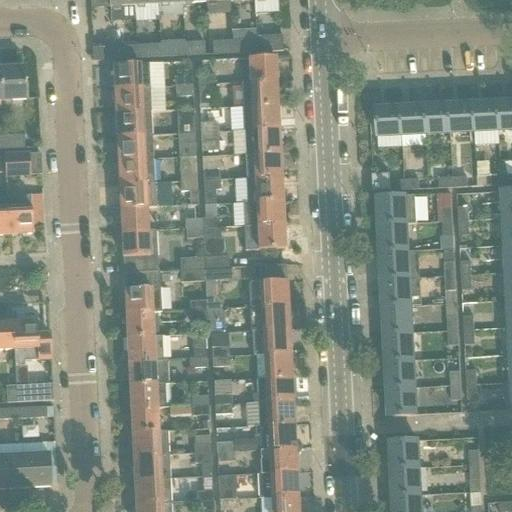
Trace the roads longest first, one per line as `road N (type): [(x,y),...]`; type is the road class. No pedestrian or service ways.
road 1 (residential): [(84,511),(62,53),(54,31),(0,22)]
road 2 (tertiary): [(346,511),(322,41)]
road 3 (residential): [(322,41),(511,29)]
